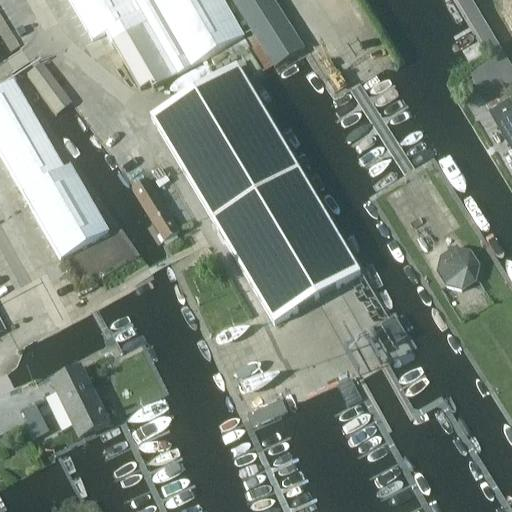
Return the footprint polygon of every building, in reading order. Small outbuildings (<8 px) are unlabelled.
[(66,0),(91,43),(106,35),(139,94),(149,88),(151,93),(243,39),(220,0),(66,0)] [(230,0),(231,1),(274,69),(305,50),(272,0),(230,0)] [(274,327),(360,276),(237,68),(151,120),(274,327)] [(0,159),(59,262),(107,235),(69,167),(63,171),(12,83),(0,89),(0,159)] [(146,184),(132,193),(163,245),(178,237),(146,184)] [(477,284),(480,267),(470,253),(454,249),(440,258),(436,275),(445,289),(462,293),(477,284)] [(394,318),(393,319),(380,327),(393,347),(407,339),(394,318)] [(49,383),(55,396),(77,440),(107,425),(80,368),(49,383)] [(36,405),(20,412),(28,428),(44,421),(36,405)] [(286,424),(281,412),(255,424),(260,435),(286,424)]
